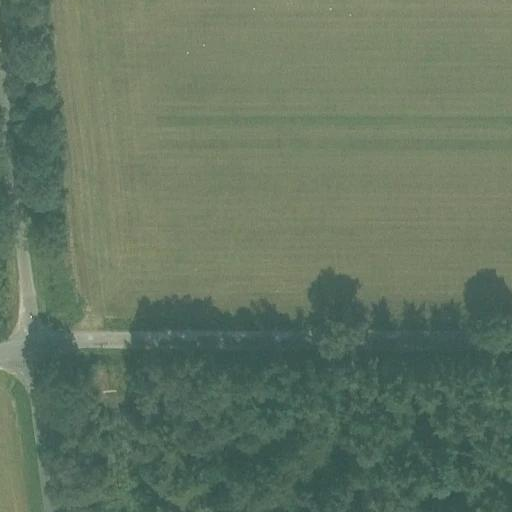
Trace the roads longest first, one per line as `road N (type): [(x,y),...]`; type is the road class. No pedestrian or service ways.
road 1 (residential): [(38,341),(511,335)]
road 2 (residential): [(0,55),(38,341)]
road 3 (unclassified): [(38,341),(57,511)]
